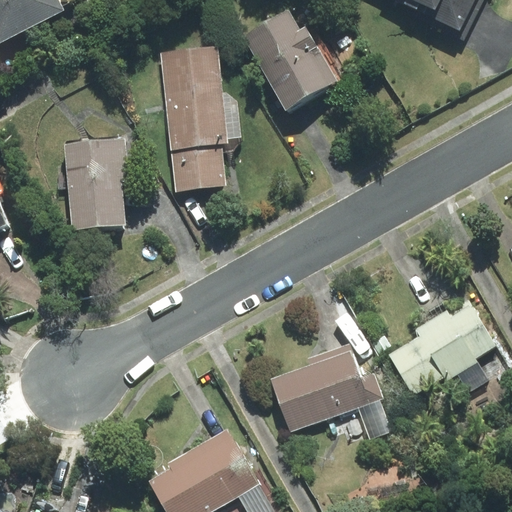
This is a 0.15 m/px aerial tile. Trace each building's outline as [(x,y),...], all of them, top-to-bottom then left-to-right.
[(63,11),(77,4),(74,0),(0,0),(0,51),(67,18),(63,11)] [(271,0),(256,9),(266,26),(241,41),(271,95),(262,100),(274,123),(342,85),(311,31),(302,36),(290,13),(285,16),(275,0),(271,0)] [(380,0),(459,40),(479,0),(380,0)] [(239,107),(228,99),(223,99),(219,54),(161,59),(173,197),(226,192),(223,145),(242,144),(239,107)] [(122,193),(128,192),(125,146),(65,150),(71,239),(125,235),(122,193)] [(0,237),(10,233),(0,205),(0,237)] [(417,404),(456,380),(467,397),(509,371),(498,353),(471,311),(449,324),(445,317),(418,334),(423,341),(391,361),(417,404)] [(362,382),(353,356),(269,386),(288,439),(357,414),(367,443),(391,435),(381,406),(384,404),(375,377),(362,382)] [(272,511),(228,437),(146,486),(161,511),(219,511),(239,500),(246,511),(272,511)]
